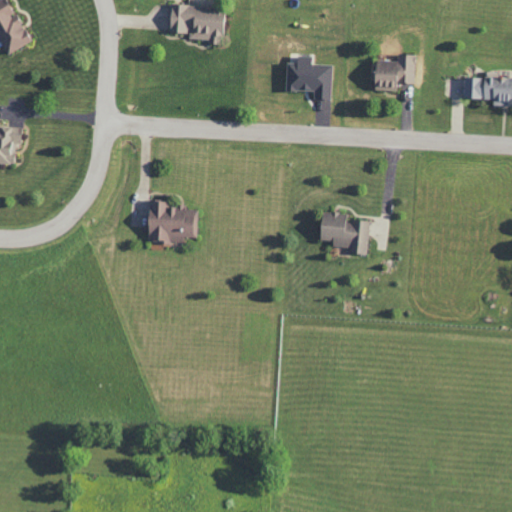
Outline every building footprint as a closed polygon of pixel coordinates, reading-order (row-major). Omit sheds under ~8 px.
[(0,0),(0,42),(6,54),(29,42),(7,0),(0,0)] [(167,32),(187,33),(187,39),(221,41),(223,7),(169,4),(167,32)] [(330,64),(309,64),(310,55),(294,54),(294,62),(285,62),(284,89),(313,90),(313,98),(329,99),(330,64)] [(414,83),(414,54),(396,54),(396,60),(372,60),(372,90),(399,90),(399,83),(414,83)] [(462,98),(491,99),(491,105),(510,106),(510,96),(511,96),(511,76),(463,75),(462,98)] [(0,163),(14,164),(15,144),(21,144),(21,127),(0,126),(0,163)] [(197,209),(185,209),(186,206),(166,205),(166,201),(146,200),(145,240),(184,242),(184,237),(196,238),(197,209)] [(365,254),(369,222),(345,219),(346,214),(320,211),(317,239),(331,241),(330,246),(349,248),(348,253),(365,254)]
